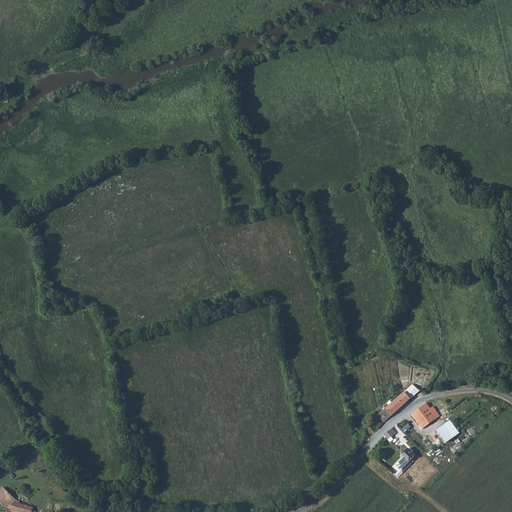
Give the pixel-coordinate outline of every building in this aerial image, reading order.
[(410,398),(419,390),(412,384),(404,392),(410,398)] [(404,392),(377,415),(383,422),(410,398),(404,392)] [(430,408),(426,403),(411,414),(421,428),(440,415),(433,406),(430,408)] [(459,433),(450,420),(436,430),(445,442),(459,433)] [(407,423),(401,428),(405,432),(410,427),(407,423)] [(391,430),(384,436),(387,440),(395,434),(391,430)] [(398,468),(402,472),(411,463),(409,461),(413,456),(406,449),(401,454),(406,459),(398,468)] [(0,489),(0,502),(6,509),(7,508),(14,501),(15,500),(3,487),(0,489)] [(33,508),(14,501),(7,508),(18,511),(31,511),(33,510),(33,508)]
